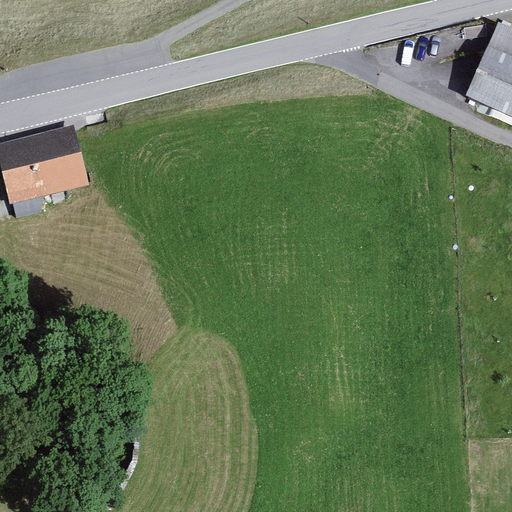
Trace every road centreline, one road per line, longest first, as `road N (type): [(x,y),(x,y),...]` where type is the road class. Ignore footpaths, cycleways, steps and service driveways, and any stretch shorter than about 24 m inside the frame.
road 1 (tertiary): [(0,115),(337,41)]
road 2 (unclassified): [(337,41),(366,74),(511,140)]
road 3 (tertiary): [(337,41),(502,0)]
